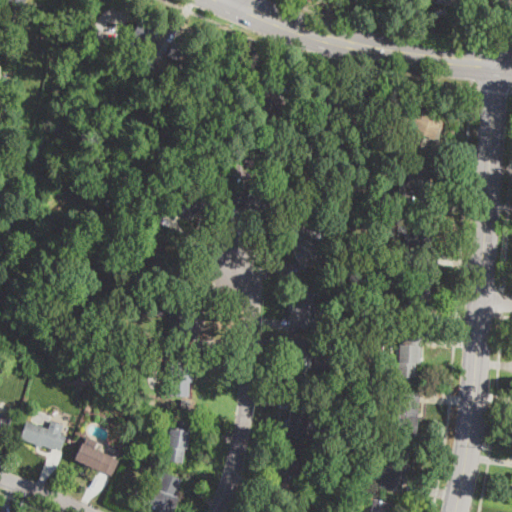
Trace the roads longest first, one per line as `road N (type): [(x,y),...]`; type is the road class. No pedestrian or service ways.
road 1 (tertiary): [(455,511),(475,393),(493,64)]
road 2 (primary): [(227,0),(350,44),(511,65)]
road 3 (residential): [(214,511),(240,441),(254,312),(249,283),(233,268)]
